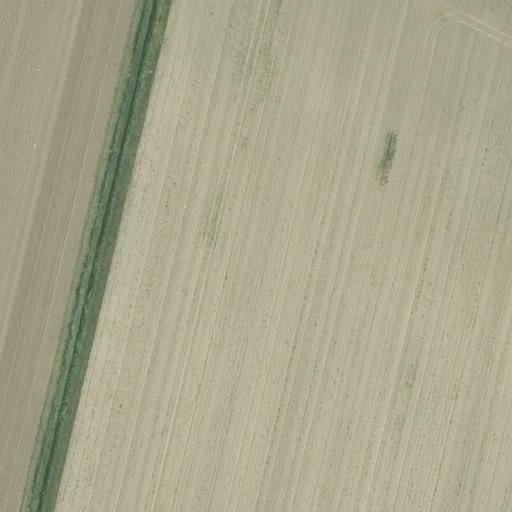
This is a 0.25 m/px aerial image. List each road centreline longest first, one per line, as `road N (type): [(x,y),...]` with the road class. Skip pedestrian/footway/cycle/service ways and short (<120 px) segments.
road 1 (track): [(47,511),(165,0)]
road 2 (track): [(140,0),(23,511)]
